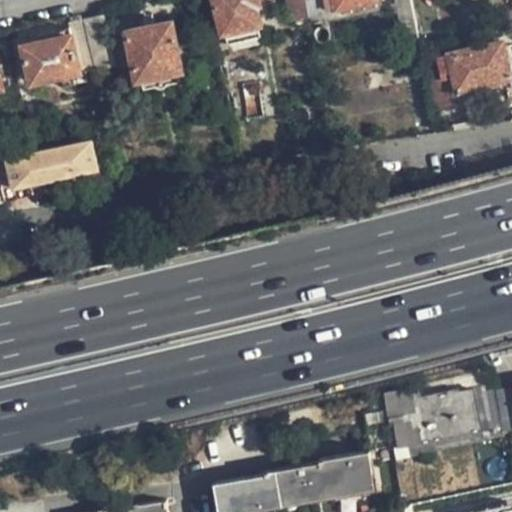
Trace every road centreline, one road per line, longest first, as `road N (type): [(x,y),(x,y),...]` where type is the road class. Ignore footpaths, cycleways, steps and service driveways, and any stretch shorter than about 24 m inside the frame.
road 1 (motorway): [(0,418),(511,289)]
road 2 (motorway): [(511,214),(0,339)]
road 3 (residential): [(511,130),(0,231)]
road 4 (unknown): [(86,511),(209,491)]
